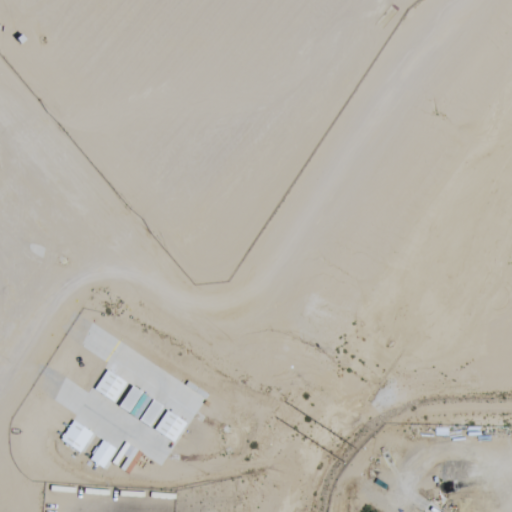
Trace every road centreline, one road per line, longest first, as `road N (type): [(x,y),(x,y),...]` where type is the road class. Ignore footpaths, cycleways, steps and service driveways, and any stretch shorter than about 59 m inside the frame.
road 1 (track): [(55,297),(161,238),(438,0)]
road 2 (track): [(25,347),(26,292),(48,290),(58,310),(0,380)]
